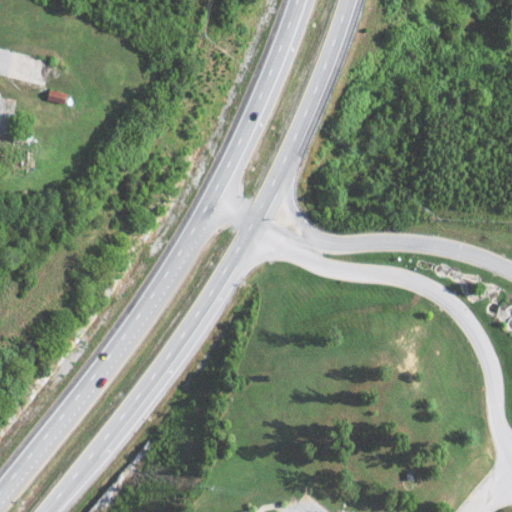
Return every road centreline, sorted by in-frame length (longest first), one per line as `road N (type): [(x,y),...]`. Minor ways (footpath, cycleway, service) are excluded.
road 1 (residential): [(207,203),(317,266),(420,283),(459,304),(495,362),(511,461)]
road 2 (trunk): [(46,511),(168,355),(251,222)]
road 3 (residential): [(511,270),(428,244),(293,238),(207,203)]
road 4 (trunk): [(176,255),(0,490)]
road 5 (motorway): [(251,222),(304,107),(340,0)]
road 6 (motorway): [(293,0),(258,101),(207,203)]
